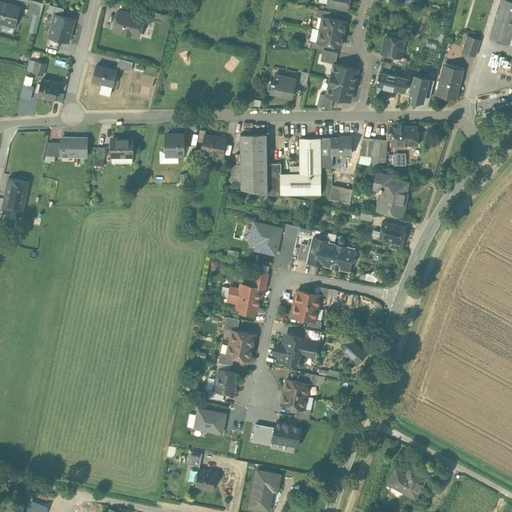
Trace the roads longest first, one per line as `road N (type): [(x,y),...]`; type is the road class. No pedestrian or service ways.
road 1 (residential): [(71,115),(357,115)]
road 2 (residential): [(256,389),(275,293),(285,282),(304,277),(400,297)]
road 3 (tertiary): [(329,511),(400,297)]
road 4 (tertiary): [(400,297),(424,238),(486,149)]
road 5 (track): [(511,496),(361,415)]
road 6 (unclassified): [(166,511),(0,477)]
road 7 (residential): [(357,115),(448,114),(486,149)]
road 8 (residential): [(366,0),(357,43),(371,64),(357,115)]
